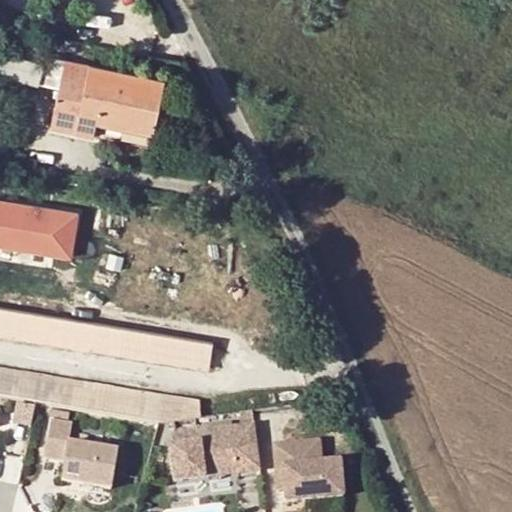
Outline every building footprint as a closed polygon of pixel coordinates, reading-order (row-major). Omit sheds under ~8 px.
[(0,45),(0,60),(21,65),(24,50),(0,45)] [(94,123),(152,134),(164,80),(63,60),(49,126),(92,135),(94,123)] [(0,195),(0,244),(72,254),(78,205),(0,195)] [(217,346),(0,310),(0,335),(213,371),(217,346)] [(201,402),(0,370),(0,397),(165,423),(203,418),(201,402)] [(262,469),(255,410),(243,412),(244,425),(235,427),(241,471),(262,469)] [(50,420),(44,458),(65,461),(62,480),(112,488),(117,451),(69,443),(72,424),(50,420)] [(184,479),(241,471),(235,427),(178,434),(179,444),(172,445),(176,480),(184,479)] [(337,498),(334,463),(316,464),(314,441),(280,444),(282,467),(277,467),(279,491),(280,503),(337,498)] [(277,467),(282,467),(280,444),(268,445),(272,492),(279,491),(277,467)]
